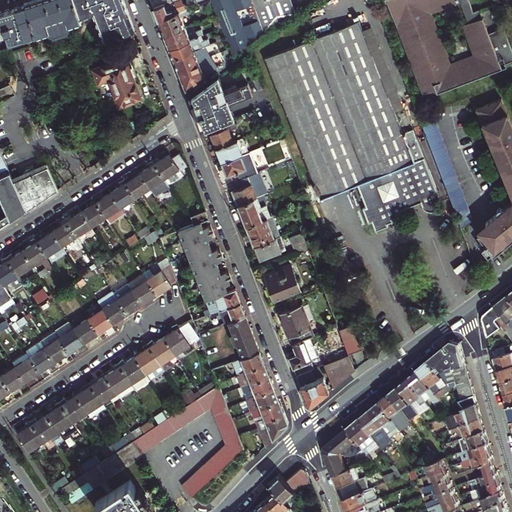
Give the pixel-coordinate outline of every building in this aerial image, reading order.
[(15,6),(28,44),(39,41),(36,34),(48,30),(49,32),(54,35),(68,31),(70,26),(69,23),(81,19),(80,15),(74,0),(32,0),(23,3),(15,6)] [(74,0),(80,15),(93,11),(99,26),(95,28),(101,42),(136,28),(126,1),(125,0),(74,0)] [(169,0),(165,2),(154,6),(157,12),(159,19),(187,9),(183,0),(177,0),(171,2),(169,0)] [(212,0),(218,14),(223,26),(225,31),(227,36),(234,53),(265,30),(253,0),(212,0)] [(253,0),(265,30),(297,12),(292,0),(253,0)] [(469,0),(388,0),(423,93),(446,84),(447,87),(511,61),(511,46),(504,26),(489,32),(481,9),(474,11),(469,0)] [(7,8),(3,10),(0,10),(0,14),(0,16),(6,32),(8,40),(9,43),(21,39),(24,46),(28,44),(15,6),(7,8)] [(162,27),(165,34),(186,26),(182,16),(195,11),(194,6),(187,9),(159,19),(162,27)] [(223,26),(218,14),(212,16),(217,28),(223,26)] [(374,224),(377,233),(389,228),(388,225),(393,223),(392,221),(399,219),(398,217),(404,215),(403,211),(422,204),(423,206),(424,208),(425,210),(428,211),(432,211),(434,212),(435,211),(436,210),(434,204),(439,199),(440,197),(440,195),(415,129),(404,133),(360,21),(268,60),(323,201),(359,186),(367,209),(364,211),(369,225),(374,224)] [(168,41),(170,47),(200,35),(201,34),(200,31),(197,32),(196,30),(189,33),(186,26),(165,34),(168,41)] [(214,41),(215,41),(227,36),(225,31),(212,36),(214,41)] [(200,35),(170,47),(172,51),(174,58),(195,49),(208,44),(211,43),(209,38),(202,41),(200,35)] [(234,53),(227,36),(215,41),(220,55),(223,62),(234,53)] [(0,48),(0,55),(12,51),(10,45),(0,48)] [(177,65),(179,70),(200,62),(212,53),(212,51),(210,47),(201,54),(198,56),(195,49),(174,58),(177,65)] [(0,55),(0,59),(1,62),(14,58),(12,51),(0,55)] [(187,89),(223,62),(220,55),(215,59),(212,53),(200,62),(179,70),(183,80),(187,89)] [(94,68),(99,81),(109,77),(120,105),(141,96),(128,64),(125,56),(94,68)] [(14,58),(1,62),(3,68),(16,64),(14,58)] [(217,75),(189,96),(196,113),(202,129),(215,124),(232,118),(233,117),(229,105),(250,97),(246,85),(224,94),(217,75)] [(13,84),(6,87),(11,98),(18,95),(13,84)] [(11,98),(6,87),(0,89),(4,100),(6,99),(11,98)] [(20,102),(18,95),(11,98),(6,99),(9,106),(20,102)] [(511,120),(502,97),(477,107),(511,195),(511,201),(507,205),(494,216),(486,222),(488,225),(483,229),(477,234),(482,241),(481,242),(478,244),(488,256),(493,252),(497,248),(498,250),(506,243),(511,237),(511,120)] [(0,112),(10,109),(9,106),(6,99),(4,100),(0,101),(0,112)] [(433,109),(419,114),(459,226),(472,221),(433,109)] [(232,118),(215,124),(217,131),(212,133),(214,139),(217,146),(233,140),(230,131),(236,128),(232,118)] [(220,153),(223,160),(242,153),(243,152),(238,138),(233,140),(217,146),(220,153)] [(0,171),(10,168),(0,143),(0,171)] [(157,157),(154,160),(170,185),(185,175),(183,171),(189,167),(180,153),(174,157),(171,152),(160,159),(158,156),(157,157)] [(259,171),(256,164),(252,166),(249,159),(245,161),(242,153),(223,160),(226,169),(228,175),(232,174),(235,180),(259,171)] [(151,166),(141,172),(150,187),(156,195),(170,185),(154,160),(150,162),(148,163),(151,166)] [(266,161),(259,164),(261,169),(268,167),(266,161)] [(55,191),(60,188),(48,162),(14,176),(28,209),(55,191)] [(239,203),(265,193),(267,192),(259,171),(235,180),(237,188),(234,189),(236,195),(239,203)] [(14,176),(12,172),(0,177),(0,198),(7,214),(10,221),(28,209),(14,176)] [(127,177),(124,179),(136,196),(150,187),(141,172),(131,179),(129,175),(127,177)] [(136,196),(124,179),(121,181),(119,182),(121,185),(111,191),(121,206),(136,196)] [(121,206),(111,191),(102,198),(100,195),(98,196),(95,199),(107,216),(111,222),(126,213),(121,206)] [(265,193),(239,203),(243,213),(247,224),(271,215),(267,204),(269,203),(265,193)] [(82,211),(92,225),(107,216),(95,199),(92,200),(90,201),(92,205),(82,211)] [(191,215),(194,223),(201,220),(209,216),(206,209),(191,215)] [(77,235),(92,225),(82,211),(73,217),(70,214),(69,216),(66,218),(77,235)] [(0,227),(10,221),(7,214),(0,218),(0,227)] [(251,235),(255,245),(278,237),(281,235),(273,214),(271,215),(247,224),(251,235)] [(63,224),(53,230),(64,246),(71,241),(73,245),(79,249),(84,245),(77,235),(66,218),(63,220),(60,221),(63,224)] [(202,222),(201,220),(194,223),(178,228),(207,300),(229,291),(228,288),(226,284),(231,282),(227,271),(222,273),(221,271),(219,264),(218,262),(222,260),(217,247),(213,249),(212,246),(209,239),(208,237),(212,236),(208,224),(203,225),(202,222)] [(211,222),(208,224),(212,236),(216,234),(211,222)] [(146,228),(139,232),(142,237),(149,232),(146,228)] [(64,246),(53,230),(44,237),(42,234),(40,235),(37,237),(48,255),(53,262),(68,252),(64,246)] [(154,239),(149,232),(142,237),(147,244),(154,239)] [(291,237),(297,253),(309,248),(303,232),(291,237)] [(127,239),(131,245),(139,239),(135,233),(127,239)] [(33,264),(48,255),(37,237),(33,239),(31,240),(33,244),(24,250),(33,264)] [(278,237),(255,245),(258,253),(261,259),(283,250),(278,237)] [(220,245),(217,247),(222,260),(226,259),(220,245)] [(19,274),(33,264),(24,250),(15,256),(13,253),(11,255),(8,257),(19,274)] [(25,282),(19,274),(8,257),(5,258),(2,259),(5,263),(0,265),(0,277),(4,284),(6,283),(6,284),(13,280),(18,287),(25,282)] [(158,269),(169,262),(165,257),(155,264),(158,269)] [(117,263),(114,259),(105,265),(108,269),(117,263)] [(279,268),(263,274),(269,288),(274,300),(302,289),(292,263),(289,264),(287,259),(278,263),(279,268)] [(158,269),(147,277),(159,294),(164,292),(162,289),(169,284),(178,279),(175,271),(169,262),(158,269)] [(41,277),(48,272),(46,269),(39,273),(41,277)] [(130,282),(143,302),(148,298),(152,295),(154,298),(159,294),(147,277),(144,272),(129,281),(130,282)] [(4,284),(0,277),(0,305),(13,297),(4,284)] [(114,292),(129,315),(135,312),(133,308),(136,306),(143,302),(130,282),(114,292)] [(43,288),(33,294),(38,303),(48,296),(43,288)] [(212,313),(220,309),(242,301),(240,295),(237,288),(229,291),(207,300),(212,313)] [(125,318),(129,315),(114,292),(113,290),(99,299),(104,306),(114,321),(119,318),(124,315),(125,318)] [(66,297),(62,291),(54,296),(58,302),(66,297)] [(511,296),(510,293),(502,299),(497,304),(511,324),(511,296)] [(22,300),(17,303),(23,311),(27,308),(22,300)] [(242,301),(220,309),(226,322),(229,321),(247,314),(245,308),(242,301)] [(41,307),(43,310),(50,306),(48,302),(41,307)] [(288,327),(294,342),(311,336),(315,334),(309,319),(314,317),(308,303),(304,305),(304,304),(282,312),(288,327)] [(511,324),(497,304),(487,312),(486,314),(485,319),(490,334),(502,325),(503,327),(506,325),(509,328),(510,333),(511,335),(511,324)] [(114,321),(104,306),(89,316),(100,334),(106,331),(104,328),(108,325),(114,321)] [(252,325),(247,314),(229,321),(233,333),(232,333),(236,344),(237,344),(243,357),(261,350),(252,325)] [(27,321),(25,316),(18,320),(21,325),(27,321)] [(89,316),(74,326),(84,341),(90,337),(94,335),(96,338),(100,334),(89,316)] [(0,331),(10,325),(7,319),(0,323),(0,331)] [(165,336),(176,354),(179,357),(186,352),(183,347),(200,336),(190,319),(183,324),(179,326),(178,324),(172,326),(174,329),(170,332),(165,336)] [(56,330),(71,353),(77,351),(75,347),(78,345),(84,341),(74,326),(70,321),(56,330)] [(340,327),(346,344),(350,352),(358,348),(366,345),(356,321),(340,327)] [(340,327),(339,325),(326,330),(337,359),(350,354),(346,344),(340,327)] [(42,340),(55,361),(62,356),(64,354),(67,358),(71,353),(56,330),(42,340)] [(153,339),(149,343),(166,370),(174,365),(170,358),(176,354),(165,336),(157,340),(155,342),(153,339)] [(318,356),(311,336),(294,342),(297,351),(298,354),(291,357),(295,367),(298,374),(309,370),(315,368),(312,359),(318,356)] [(448,373),(451,376),(454,374),(467,363),(461,341),(453,339),(443,348),(431,358),(444,377),(448,373)] [(55,361),(42,340),(27,350),(28,352),(42,373),(48,370),(46,367),(48,365),(55,361)] [(511,342),(494,348),(496,356),(511,351),(511,342)] [(152,380),(166,370),(149,343),(143,345),(145,349),(142,351),(136,355),(152,380)] [(239,373),(241,372),(266,363),(264,358),(261,350),(243,357),(234,361),(239,373)] [(511,351),(496,356),(498,363),(500,368),(511,364),(511,351)] [(14,361),(16,365),(26,380),(33,376),(36,373),(38,377),(42,373),(28,352),(14,361)] [(346,377),(356,368),(350,354),(337,359),(326,364),(335,386),(346,377)] [(124,358),(119,362),(136,388),(137,389),(152,380),(136,355),(130,359),(126,361),(124,358)] [(425,363),(420,368),(437,393),(441,398),(445,396),(453,390),(444,377),(431,358),(425,363)] [(111,371),(106,374),(117,391),(121,398),(136,388),(119,362),(114,365),(116,368),(111,371)] [(240,374),(244,385),(271,375),(269,370),(266,363),(241,372),(242,373),(240,374)] [(467,363),(454,374),(462,399),(476,394),(467,363)] [(511,364),(500,368),(501,374),(503,380),(511,377),(511,364)] [(16,365),(2,375),(13,392),(19,389),(17,386),(21,383),(26,380),(16,365)] [(323,396),(330,390),(321,366),(317,367),(319,374),(311,377),(309,370),(298,374),(300,381),(309,404),(312,405),(323,396)] [(415,372),(410,376),(427,400),(432,397),(437,404),(442,400),(441,398),(437,393),(420,368),(415,372)] [(13,392),(2,375),(0,372),(0,397),(2,396),(7,393),(9,396),(13,392)] [(95,378),(90,382),(102,401),(110,396),(117,391),(106,374),(100,378),(97,381),(95,378)] [(247,398),(247,397),(276,386),(273,380),(271,375),(244,385),(242,386),(247,398)] [(427,400),(410,376),(405,380),(400,384),(421,413),(422,415),(433,407),(427,400)] [(505,386),(507,392),(511,390),(511,377),(503,380),(505,386)] [(199,389),(203,394),(217,385),(219,384),(219,382),(217,378),(199,389)] [(102,401),(90,382),(84,384),(86,388),(82,391),(77,394),(88,410),(93,417),(107,407),(102,401)] [(396,388),(391,392),(411,420),(421,413),(400,384),(396,388)] [(198,398),(199,400),(216,389),(217,385),(203,394),(198,398)] [(247,397),(252,410),(280,399),(278,393),(276,386),(247,397)] [(198,398),(203,394),(199,389),(193,393),(190,387),(181,393),(188,404),(192,401),(198,398)] [(228,407),(223,394),(220,387),(216,389),(212,407),(214,413),(229,408),(228,407)] [(207,410),(212,407),(216,389),(199,400),(207,410)] [(121,398),(117,391),(110,396),(114,403),(121,398)] [(411,420),(391,392),(386,396),(382,400),(403,429),(413,422),(411,420)] [(65,397),(60,401),(73,420),(88,410),(77,394),(71,398),(68,400),(65,397)] [(466,409),(452,414),(446,417),(449,426),(447,427),(447,430),(453,428),(482,416),(479,405),(476,394),(462,399),(460,400),(466,409)] [(258,416),(264,414),(265,417),(285,410),(283,405),(280,399),(252,410),(256,420),(259,419),(258,416)] [(199,400),(194,404),(201,414),(207,410),(199,400)] [(403,429),(382,400),(378,403),(372,408),(392,437),(403,429)] [(52,410),(48,413),(59,430),(64,438),(78,428),(73,420),(60,401),(55,403),(57,407),(52,410)] [(194,404),(187,408),(194,418),(201,414),(194,404)] [(168,417),(174,414),(169,407),(154,416),(159,424),(161,422),(168,417)] [(187,408),(181,412),(189,422),(194,418),(187,408)] [(214,413),(217,420),(231,415),(229,408),(214,413)] [(367,412),(362,416),(382,444),(384,448),(395,441),(392,437),(372,408),(367,412)] [(287,416),(285,410),(265,417),(264,414),(258,416),(259,419),(256,420),(258,425),(250,429),(252,433),(260,429),(266,445),(286,425),(289,422),(289,421),(288,419),(287,416)] [(181,412),(175,416),(183,426),(189,422),(181,412)] [(32,420),(44,439),(50,447),(57,442),(52,434),(59,430),(48,413),(42,417),(39,419),(36,416),(32,420)] [(217,420),(220,428),(234,422),(233,420),(231,415),(217,420)] [(175,416),(169,420),(177,430),(183,426),(175,416)] [(356,422),(349,427),(358,439),(368,453),(382,444),(362,416),(356,422)] [(482,416),(453,428),(454,431),(459,429),(463,437),(486,428),(484,422),(482,416)] [(153,418),(140,426),(144,433),(150,429),(155,426),(158,424),(153,418)] [(18,432),(29,449),(44,439),(32,420),(26,422),(28,426),(24,429),(18,432)] [(163,424),(170,434),(177,430),(169,420),(163,424)] [(220,428),(223,435),(237,430),(234,422),(220,428)] [(163,424),(157,428),(164,438),(170,434),(163,424)] [(126,436),(130,442),(131,441),(138,437),(144,433),(140,426),(126,436)] [(342,452),(358,439),(349,427),(325,447),(330,460),(336,475),(349,470),(342,452)] [(157,428),(151,432),(158,442),(164,438),(157,428)] [(486,428),(463,437),(460,438),(465,450),(489,440),(488,434),(486,428)] [(244,448),(238,433),(237,430),(223,435),(226,444),(244,448)] [(151,432),(146,435),(153,445),(158,442),(151,432)] [(125,435),(111,445),(115,452),(130,442),(126,436),(125,435)] [(146,435),(139,440),(146,450),(153,445),(146,435)] [(139,440),(133,444),(139,454),(146,450),(139,440)] [(462,451),(466,460),(492,450),(491,446),(489,440),(465,450),(462,451)] [(130,442),(115,452),(108,457),(100,462),(86,471),(65,486),(66,488),(133,444),(131,441),(130,442)] [(94,486),(105,479),(140,456),(139,454),(133,444),(66,488),(70,494),(90,480),(94,486)] [(244,448),(226,444),(221,448),(231,460),(244,448)] [(108,457),(115,452),(111,445),(104,449),(108,457)] [(221,448),(216,453),(226,464),(231,460),(221,448)] [(492,450),(466,460),(461,462),(463,465),(468,463),(470,468),(484,463),(495,459),(493,454),(492,450)] [(216,453),(210,459),(220,469),(226,464),(216,453)] [(81,464),(86,471),(100,462),(96,455),(81,464)] [(444,458),(426,465),(429,475),(448,468),(446,463),(444,458)] [(220,469),(210,459),(205,464),(215,474),(220,469)] [(495,459),(484,463),(486,468),(487,473),(498,469),(496,464),(495,459)] [(215,474),(205,464),(199,469),(209,480),(215,474)] [(411,464),(401,471),(403,474),(412,471),(415,470),(411,464)] [(362,465),(349,470),(336,475),(338,482),(340,487),(367,476),(362,465)] [(397,472),(385,476),(388,481),(403,474),(401,471),(397,465),(394,467),(397,472)] [(294,473),(286,481),(294,489),(298,493),(311,481),(307,469),(302,467),(294,473)] [(429,475),(433,484),(452,476),(450,472),(448,468),(429,475)] [(209,480),(199,469),(193,474),(204,485),(209,480)] [(422,482),(417,469),(415,470),(412,471),(416,484),(422,482)] [(472,479),(475,488),(501,479),(499,474),(498,469),(487,473),(472,479)] [(204,485),(193,474),(188,479),(198,490),(204,485)] [(269,484),(275,490),(295,511),(302,506),(292,495),(289,495),(288,494),(294,489),(286,481),(280,474),(275,479),(269,484)] [(57,490),(70,481),(66,475),(53,484),(57,490)] [(131,476),(112,489),(108,491),(97,499),(105,511),(150,511),(153,510),(131,476)] [(345,498),(371,488),(367,476),(340,487),(343,493),(345,498)] [(436,494),(437,493),(455,486),(454,482),(452,476),(433,484),(436,494)] [(198,490),(188,479),(182,485),(192,496),(198,490)] [(473,489),(477,499),(503,488),(502,483),(501,479),(475,488),(473,489)] [(70,494),(73,500),(94,486),(90,480),(70,494)] [(383,497),(379,485),(371,488),(345,498),(347,504),(349,510),(381,497),(383,497)] [(427,485),(423,486),(428,499),(432,498),(427,485)] [(442,503),(459,496),(457,490),(455,486),(437,493),(442,503)] [(503,488),(477,499),(468,503),(470,509),(467,510),(467,511),(474,511),(506,499),(505,493),(503,488)] [(271,493),(265,498),(277,511),(280,511),(293,511),(295,511),(275,490),(271,493)] [(440,503),(443,511),(444,511),(463,505),(461,501),(459,496),(442,503),(440,503)] [(0,511),(9,511),(0,497),(0,511)] [(350,511),(379,511),(386,509),(381,497),(349,510),(350,511)] [(277,511),(265,498),(260,503),(256,507),(260,511),(277,511)] [(506,499),(474,511),(507,511),(510,511),(508,505),(506,499)]
